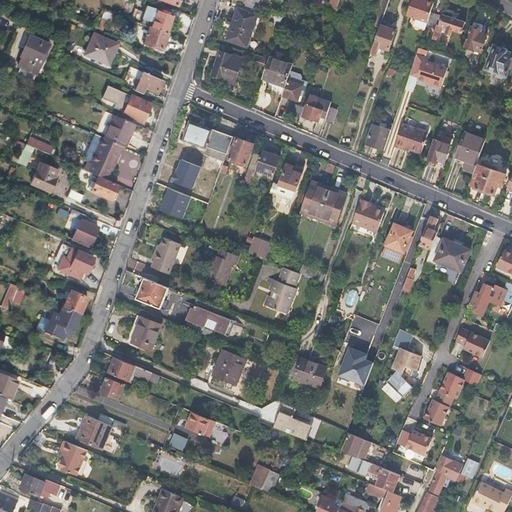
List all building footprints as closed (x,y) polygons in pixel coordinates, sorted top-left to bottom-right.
[(234,0),(264,10),(267,0),(234,0)] [(385,0),(379,17),(383,19),(389,0),(385,0)] [(425,0),(412,0),(407,15),(417,18),(427,22),(431,12),(434,3),(427,0),(425,0)] [(137,10),(133,21),(150,27),(167,33),(172,16),(147,7),(145,13),(137,10)] [(237,8),(226,40),(246,47),(257,15),(237,8)] [(105,10),(98,28),(103,30),(104,25),(108,27),(113,13),(105,10)] [(442,16),(431,12),(427,22),(426,26),(436,29),(433,39),(439,41),(443,27),(447,28),(446,33),(451,35),(453,30),(462,33),(466,22),(443,14),(442,16)] [(427,22),(417,18),(414,26),(425,30),(426,26),(427,22)] [(381,26),(372,52),(378,54),(380,47),(389,50),(396,31),(381,26)] [(167,33),(150,27),(144,42),(162,49),(168,33),(167,33)] [(472,27),(466,47),(482,52),(488,34),(481,32),(481,30),(472,27)] [(93,33),(83,56),(107,66),(117,43),(93,33)] [(18,73),(33,79),(48,45),(30,37),(21,56),(23,56),(18,66),(20,67),(18,73)] [(504,75),(506,75),(511,59),(511,53),(506,51),(507,50),(495,46),(487,68),(495,71),(504,75)] [(242,59),(220,51),(211,74),(223,78),(222,79),(233,84),(242,59)] [(417,54),(410,75),(418,78),(418,80),(432,84),(434,87),(438,88),(442,87),(448,69),(424,61),(425,57),(417,54)] [(270,80),(285,86),(288,80),(293,65),(269,57),(262,78),(270,80)] [(162,81),(143,73),(135,91),(143,94),(146,88),(157,93),(162,81)] [(476,78),(468,102),(474,104),(482,80),(476,78)] [(284,90),(285,86),(270,80),(268,85),(284,90)] [(303,85),(288,80),(285,86),(284,90),(282,95),(298,100),(303,85)] [(125,106),(129,97),(124,95),(120,104),(125,106)] [(304,115),(319,121),(322,114),(327,116),(330,107),(331,102),(311,95),(304,115)] [(125,106),(122,113),(142,123),(151,105),(130,96),(129,97),(125,106)] [(293,115),(300,118),(304,107),(296,105),(293,115)] [(338,110),(330,107),(327,116),(325,121),(333,123),(338,110)] [(115,115),(104,138),(124,147),(125,147),(135,125),(115,115)] [(193,201),(208,206),(233,138),(191,122),(184,141),(206,149),(207,148),(209,149),(198,181),(199,181),(198,183),(200,184),(193,201)] [(367,144),(384,150),(391,131),(385,129),(380,127),(374,125),(367,144)] [(394,146),(405,150),(406,148),(411,149),(422,153),(429,134),(402,125),(394,146)] [(455,159),(476,167),(486,140),(465,132),(455,159)] [(438,160),(444,162),(452,139),(445,136),(443,142),(435,139),(428,160),(437,163),(438,160)] [(30,137),(26,144),(37,149),(49,155),(52,147),(30,137)] [(84,170),(98,176),(108,181),(124,147),(104,138),(102,137),(90,162),(88,161),(84,170)] [(230,160),(246,166),(253,145),(237,139),(230,160)] [(37,149),(26,144),(24,149),(35,154),(37,149)] [(254,154),(245,180),(249,182),(254,170),(257,171),(257,170),(274,176),(280,158),(264,152),(262,157),(254,154)] [(50,192),(59,172),(41,164),(32,184),(50,192)] [(287,165),(280,185),(274,183),(270,194),(293,202),(296,190),(303,171),(287,165)] [(497,186),(499,183),(502,184),(506,175),(480,165),(475,177),(478,179),(475,188),(494,195),(497,186)] [(108,181),(98,176),(91,191),(111,200),(118,185),(108,181)] [(302,213),(319,219),(330,188),(314,182),(302,213)] [(330,188),(319,219),(336,225),(347,194),(330,188)] [(73,191),(69,198),(81,203),(84,196),(73,191)] [(353,222),(378,231),(385,212),(371,207),(372,204),(373,202),(362,198),(353,222)] [(372,204),(371,207),(385,212),(386,209),(372,204)] [(87,215),(73,209),(70,216),(80,221),(72,240),(89,247),(97,227),(85,222),(87,215)] [(431,249),(436,238),(441,224),(438,223),(439,219),(431,216),(420,244),(431,249)] [(405,252),(412,235),(402,231),(404,228),(394,224),(386,245),(405,252)] [(158,251),(156,250),(152,259),(155,260),(152,267),(170,274),(182,244),(165,237),(161,246),(158,251)] [(255,237),(250,250),(258,253),(263,240),(255,237)] [(470,251),(436,238),(431,249),(426,263),(435,266),(437,261),(461,271),(470,251)] [(93,259),(72,249),(67,260),(64,259),(59,270),(79,279),(82,272),(87,274),(93,259)] [(496,268),(511,275),(511,273),(511,253),(505,251),(496,268)] [(205,277),(225,285),(234,261),(214,254),(205,277)] [(276,278),(271,290),(274,291),(272,296),(269,295),(265,305),(287,314),(298,287),(295,286),(300,273),(284,267),(279,280),(276,278)] [(411,268),(402,290),(407,292),(415,270),(411,268)] [(310,270),(308,277),(322,282),(324,276),(310,270)] [(271,290),(276,278),(269,276),(267,281),(271,283),(269,288),(271,290)] [(137,299),(161,309),(165,310),(168,301),(164,300),(169,288),(145,278),(137,299)] [(504,290),(497,306),(499,307),(507,291),(511,293),(511,284),(507,283),(504,290)] [(11,301),(17,287),(11,284),(1,307),(8,310),(11,301)] [(477,292),(470,307),(476,310),(475,313),(483,317),(489,302),(497,306),(504,290),(495,286),(494,288),(485,284),(481,294),(477,292)] [(25,290),(17,287),(11,301),(18,305),(25,290)] [(346,304),(354,306),(357,291),(349,289),(346,304)] [(63,307),(80,314),(87,298),(71,291),(63,307)] [(223,310),(197,299),(193,308),(191,308),(186,320),(188,321),(185,328),(212,338),(215,331),(229,337),(235,322),(221,316),(223,310)] [(70,339),(80,314),(63,307),(62,307),(58,316),(52,314),(49,321),(44,333),(50,336),(50,337),(52,338),(53,337),(61,340),(65,333),(67,334),(66,337),(70,339)] [(475,313),(469,311),(465,319),(471,322),(475,313)] [(132,342),(147,349),(157,323),(142,317),(132,342)] [(36,330),(44,333),(49,321),(41,318),(36,330)] [(463,350),(474,355),(482,338),(462,328),(456,341),(465,345),(463,350)] [(482,338),(474,355),(482,359),(490,341),(482,338)] [(417,371),(422,355),(398,347),(391,368),(383,394),(405,401),(411,382),(401,379),(405,367),(417,371)] [(224,350),(214,377),(237,386),(247,359),(224,350)] [(160,376),(116,358),(111,372),(129,380),(131,374),(149,381),(149,380),(157,383),(160,376)] [(327,368),(300,359),(294,379),(319,389),(327,368)] [(463,379),(454,398),(456,399),(465,379),(477,385),(481,376),(467,370),(463,379)] [(454,397),(454,398),(463,379),(449,372),(436,400),(433,399),(424,419),(441,427),(454,397)] [(0,373),(0,395),(6,398),(10,400),(18,381),(0,373)] [(124,384),(108,378),(102,393),(118,399),(124,384)] [(338,388),(335,400),(349,404),(353,392),(338,388)] [(216,422),(194,413),(188,427),(210,436),(216,422)] [(101,414),(99,421),(110,425),(113,419),(101,414)] [(99,421),(87,416),(77,439),(102,450),(112,426),(110,425),(99,421)] [(403,430),(397,442),(425,454),(432,439),(414,431),(412,434),(403,430)] [(455,430),(450,438),(458,442),(462,434),(455,430)] [(349,432),(342,451),(364,459),(370,445),(363,441),(362,444),(354,440),(356,435),(349,432)] [(64,441),(61,450),(66,452),(64,459),(63,460),(60,460),(58,465),(62,469),(78,476),(88,451),(64,441)] [(66,452),(61,450),(58,457),(64,459),(66,452)] [(442,485),(447,487),(451,479),(456,481),(463,466),(453,461),(454,459),(442,454),(436,467),(440,469),(431,491),(438,494),(442,485)] [(462,474),(472,478),(479,463),(469,458),(462,474)] [(373,465),(361,460),(358,467),(370,472),(373,465)] [(250,484),(262,490),(266,482),(271,470),(259,465),(250,484)] [(383,467),(375,486),(392,493),(400,474),(383,467)] [(281,475),(271,470),(266,482),(276,486),(281,475)] [(46,483),(27,476),(22,489),(40,496),(41,494),(44,487),(46,485),(46,483)] [(276,486),(266,482),(262,490),(273,494),(276,486)] [(511,491),(506,489),(504,493),(482,482),(472,502),(481,507),(482,505),(495,511),(496,511),(504,511),(511,497),(511,491)] [(65,496),(68,489),(57,484),(53,491),(65,496)] [(395,511),(402,497),(392,493),(375,486),(370,484),(367,491),(386,499),(381,510),(385,511),(395,511)] [(44,487),(41,494),(48,498),(51,490),(44,487)] [(159,506),(155,504),(152,511),(178,511),(184,499),(162,489),(158,499),(161,501),(159,506)] [(351,492),(346,503),(365,511),(368,504),(356,499),(357,495),(351,492)] [(0,496),(0,511),(13,511),(19,500),(2,493),(0,496)] [(431,511),(438,497),(428,493),(419,511),(431,511)] [(364,511),(365,511),(346,503),(343,502),(340,509),(333,506),(335,501),(323,496),(319,506),(323,508),(321,511),(364,511)] [(35,511),(42,511),(45,505),(32,500),(29,507),(36,510),(35,511)]
